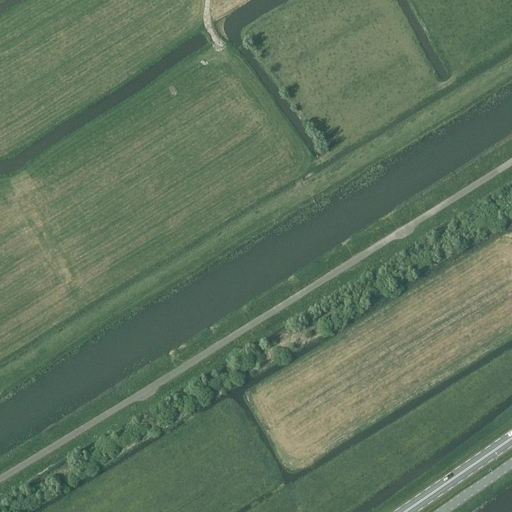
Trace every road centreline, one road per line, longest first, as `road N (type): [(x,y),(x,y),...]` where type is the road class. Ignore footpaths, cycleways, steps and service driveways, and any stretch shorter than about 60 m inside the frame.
road 1 (unclassified): [(0,480),(511,158)]
road 2 (secondary): [(403,511),(511,436)]
